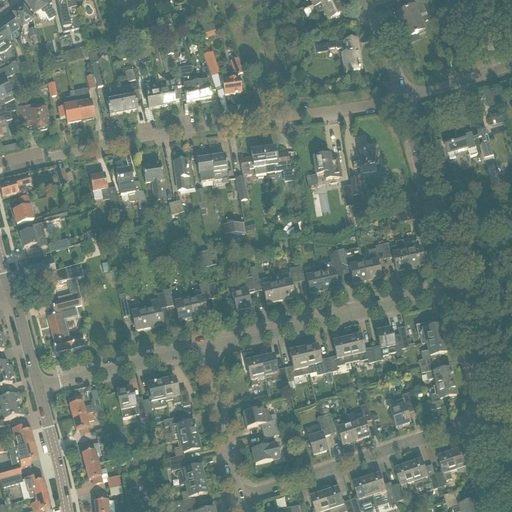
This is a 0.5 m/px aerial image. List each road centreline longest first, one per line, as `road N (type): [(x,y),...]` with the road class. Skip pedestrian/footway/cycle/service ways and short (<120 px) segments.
road 1 (residential): [(0,162),(403,98)]
road 2 (residential): [(240,497),(486,418)]
road 3 (residential): [(205,348),(456,290)]
road 4 (residential): [(456,290),(403,98)]
road 5 (residential): [(205,348),(37,386)]
road 6 (residential): [(240,497),(205,348)]
road 7 (residential): [(486,418),(456,290)]
road 8 (tertiary): [(66,511),(37,386)]
